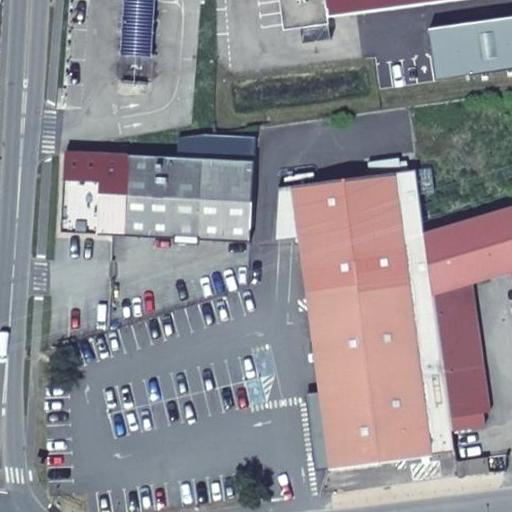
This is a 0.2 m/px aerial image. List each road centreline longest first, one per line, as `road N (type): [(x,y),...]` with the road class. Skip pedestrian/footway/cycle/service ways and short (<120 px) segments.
road 1 (secondary): [(17,219),(30,0)]
road 2 (unknown): [(87,130),(159,118),(171,104),(181,83),(189,0)]
road 3 (secondary): [(5,400),(17,219)]
